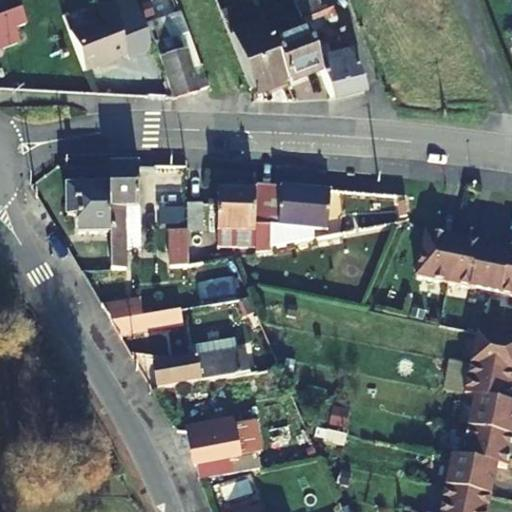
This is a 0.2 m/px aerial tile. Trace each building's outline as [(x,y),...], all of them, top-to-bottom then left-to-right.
[(14,9),(10,0),(0,0),(0,50),(19,43),(14,29),(26,24),(20,8),(14,9)] [(10,0),(14,9),(20,8),(16,0),(10,0)] [(297,11),(303,25),(321,70),(332,100),(364,91),(365,91),(336,5),(331,7),(321,11),(318,4),(297,11)] [(152,44),(171,98),(208,87),(201,66),(181,13),(142,27),(146,36),(152,44)] [(69,32),(84,71),(126,55),(111,16),(69,32)] [(286,83),(270,38),(263,19),(230,30),(250,86),(253,94),(286,83)] [(303,25),(270,38),(286,83),(321,70),(303,25)] [(110,275),(125,274),(125,209),(139,208),(139,169),(139,167),(109,167),(109,187),(109,236),(110,272),(110,275)] [(109,236),(109,187),(65,188),(66,219),(76,219),(77,236),(109,236)] [(330,193),(282,189),(279,229),(271,229),(274,188),(254,187),(254,198),(255,253),(255,256),(270,256),(270,249),(313,241),(313,232),(326,231),(330,193)] [(255,253),(254,198),(218,198),(218,252),(255,253)] [(186,209),(187,235),(188,267),(202,267),(201,210),(186,209)] [(425,234),(416,280),(511,299),(511,252),(508,252),(508,256),(479,250),(480,246),(425,234)] [(188,267),(187,235),(170,237),(170,274),(188,273),(188,271),(188,267)] [(109,323),(142,318),(139,302),(101,308),(109,323)] [(178,312),(142,318),(109,323),(119,341),(181,330),(178,312)] [(511,343),(477,336),(464,398),(474,400),(461,461),(451,459),(440,511),(487,511),(496,468),(506,470),(511,443),(511,407),(509,407),(511,393),(511,343)] [(194,357),(195,362),(233,356),(231,343),(193,349),(194,357)] [(233,356),(195,362),(152,369),(157,393),(247,376),(241,354),(233,356)] [(318,461),(302,425),(286,427),(302,464),(318,461)] [(196,483),(256,472),(254,460),(239,461),(238,454),(254,451),(252,436),(236,439),(233,426),(186,434),(196,483)]
